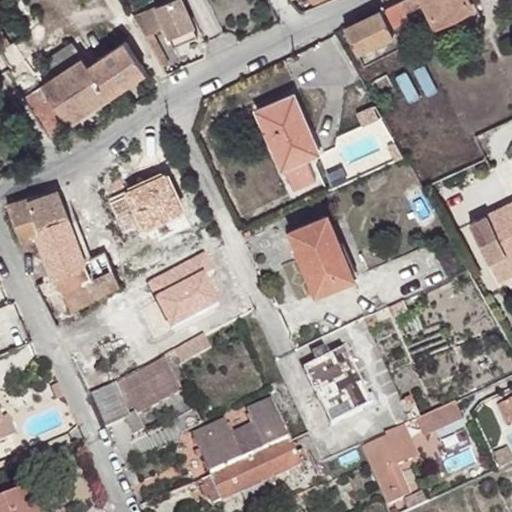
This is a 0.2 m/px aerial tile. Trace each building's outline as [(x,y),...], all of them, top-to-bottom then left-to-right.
[(173,0),(171,0),(132,20),(143,39),(150,36),(160,31),(170,50),(193,38),(173,0)] [(466,0),(400,0),(343,27),(355,53),(393,36),(389,28),(408,20),(404,11),(422,3),(440,39),(476,22),(466,0)] [(116,25),(128,19),(121,6),(110,13),(116,25)] [(143,39),(159,70),(167,66),(150,36),(143,39)] [(123,43),(87,67),(85,68),(104,98),(142,74),(123,43)] [(51,78),(81,58),(73,47),(44,65),(51,78)] [(85,68),(87,67),(81,58),(51,78),(40,85),(66,123),(104,98),(85,68)] [(32,73),(40,85),(51,78),(44,65),(32,73)] [(50,133),(66,123),(40,85),(25,94),(50,133)] [(301,157),(309,154),(298,130),(305,127),(288,91),(249,109),(278,169),(278,168),(288,189),(311,178),(301,157)] [(298,130),(309,154),(317,150),(305,127),(298,130)] [(3,202),(7,210),(29,201),(41,195),(38,186),(3,202)] [(54,189),(41,195),(29,201),(7,210),(21,248),(34,242),(31,234),(65,218),(58,199),(54,189)] [(511,208),(486,222),(489,229),(511,217),(511,208)] [(336,271),(350,265),(327,211),(278,232),(285,249),(291,247),(311,292),(340,280),(336,271)] [(511,270),(511,217),(489,229),(486,222),(470,230),(499,286),(511,279),(511,273),(511,271),(511,270)] [(34,242),(49,280),(84,266),(65,218),(31,234),(34,242)] [(84,266),(49,280),(41,284),(49,303),(85,289),(92,305),(122,294),(108,257),(84,266)] [(354,274),(350,265),(336,271),(340,280),(354,274)] [(208,332),(178,350),(186,363),(215,345),(208,332)] [(168,355),(171,353),(163,339),(132,356),(135,361),(140,371),(168,355)] [(318,406),(359,389),(341,351),(301,369),(318,406)] [(109,389),(95,397),(108,432),(128,425),(135,442),(145,438),(139,421),(185,404),(168,355),(140,371),(109,389)] [(103,379),(109,389),(140,371),(135,361),(103,379)] [(368,406),(359,389),(318,406),(326,425),(368,406)] [(511,395),(494,403),(504,427),(511,423),(511,395)] [(218,501),(318,456),(307,433),(286,442),(267,401),(244,411),(251,428),(230,438),(223,421),(189,436),(208,477),(202,480),(212,503),(218,501)] [(458,417),(451,401),(413,419),(420,435),(458,417)] [(0,444),(12,440),(4,421),(0,422),(0,444)] [(359,447),(384,506),(399,499),(386,468),(394,464),(396,466),(408,460),(402,444),(406,441),(400,429),(359,447)] [(406,441),(402,444),(408,460),(415,458),(406,441)] [(490,456),(496,470),(511,463),(504,450),(490,456)] [(386,468),(399,499),(409,495),(396,466),(394,464),(386,468)] [(34,511),(26,488),(0,497),(0,511),(34,511)]
